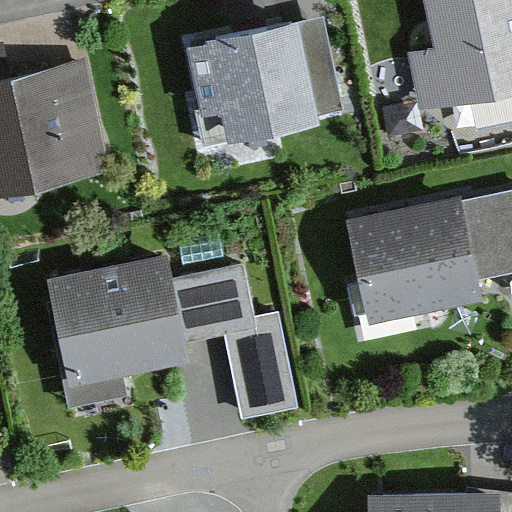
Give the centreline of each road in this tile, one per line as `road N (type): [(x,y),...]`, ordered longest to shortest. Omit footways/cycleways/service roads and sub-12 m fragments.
road 1 (residential): [(266,456),(0,510)]
road 2 (residential): [(511,420),(266,456)]
